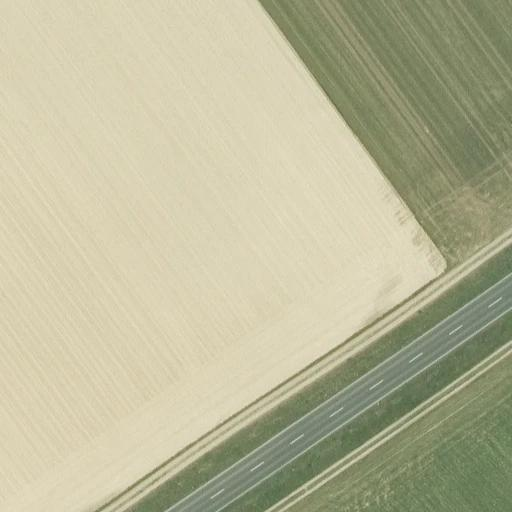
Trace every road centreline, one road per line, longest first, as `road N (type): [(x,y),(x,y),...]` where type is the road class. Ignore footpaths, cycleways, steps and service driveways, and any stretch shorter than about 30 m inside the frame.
road 1 (track): [(157,511),(511,263)]
road 2 (primary): [(511,319),(237,511)]
road 3 (track): [(511,374),(312,511)]
